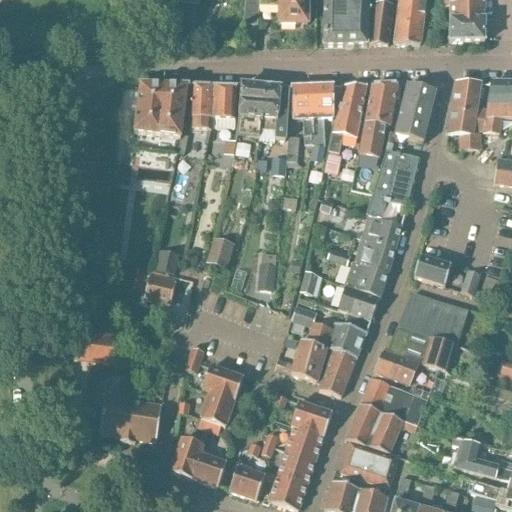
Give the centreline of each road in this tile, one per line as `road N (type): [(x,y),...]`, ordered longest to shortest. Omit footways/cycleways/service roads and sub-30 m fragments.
road 1 (residential): [(153,509),(50,492),(32,481),(23,421),(15,95),(164,69)]
road 2 (residential): [(311,511),(432,164)]
road 3 (residential): [(153,509),(189,320),(276,354)]
road 4 (residential): [(449,64),(164,69)]
road 5 (residential): [(432,164),(461,173),(481,198),(465,262)]
